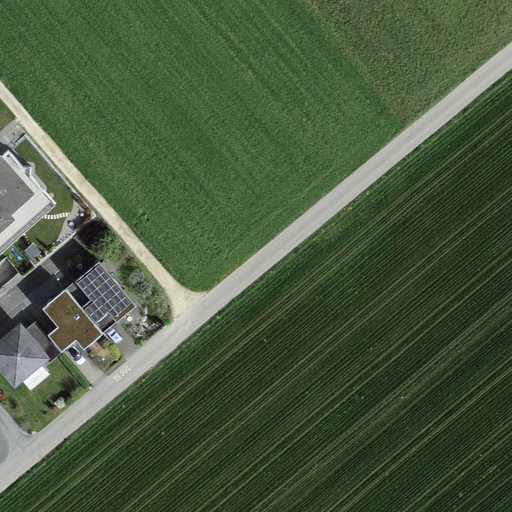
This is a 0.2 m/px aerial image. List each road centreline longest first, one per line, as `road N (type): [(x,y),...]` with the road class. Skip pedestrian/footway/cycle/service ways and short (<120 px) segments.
road 1 (unclassified): [(196,316),(511,49)]
road 2 (track): [(196,316),(0,90)]
road 3 (residential): [(0,481),(196,316)]
